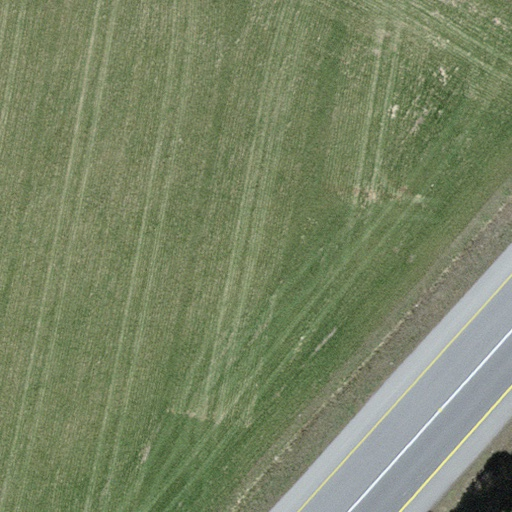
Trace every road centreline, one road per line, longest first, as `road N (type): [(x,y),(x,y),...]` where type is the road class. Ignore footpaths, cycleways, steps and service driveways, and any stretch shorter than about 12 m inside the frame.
road 1 (motorway): [(511,165),(204,511)]
road 2 (primary): [(511,338),(353,511)]
